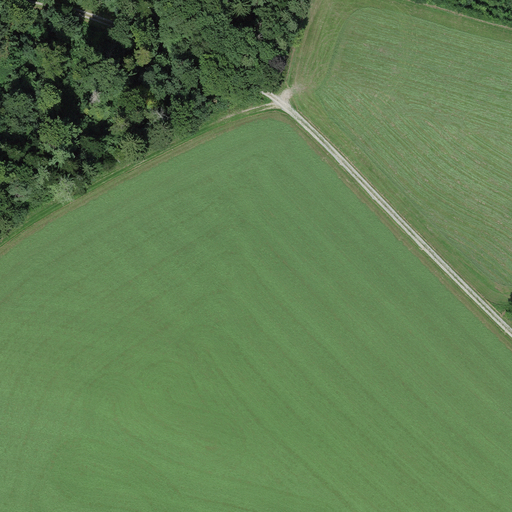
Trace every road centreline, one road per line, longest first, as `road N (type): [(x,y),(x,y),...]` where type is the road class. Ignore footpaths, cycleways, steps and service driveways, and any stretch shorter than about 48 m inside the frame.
road 1 (track): [(34,0),(286,106),(511,333)]
road 2 (track): [(278,102),(115,176),(0,243)]
